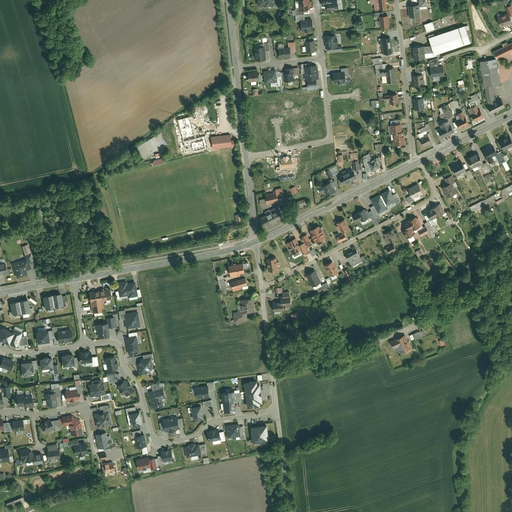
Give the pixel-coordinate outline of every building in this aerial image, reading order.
[(311,4),(310,0),(300,0),(301,8),(301,10),(306,10),(311,9),(311,7),(313,7),(312,4),(311,4)] [(333,0),(322,0),(323,6),(328,6),(328,10),(340,9),(339,0),(338,0),(334,0),(333,0)] [(389,9),(387,0),(374,0),(376,10),(389,9)] [(420,4),(409,5),(410,16),(422,15),(421,4),(420,4)] [(502,27),(511,23),(511,21),(510,16),(509,13),(508,13),(498,17),(502,27)] [(381,17),(382,27),(391,26),(390,16),(386,16),(381,17)] [(306,20),(301,20),(302,29),(306,29),(306,30),(311,29),(311,28),(315,28),(314,19),(306,20)] [(435,21),(426,24),(429,32),(438,29),(435,21)] [(437,36),(431,38),(433,46),(435,52),(436,55),(473,42),(468,25),(437,36)] [(327,35),(328,47),(342,46),(340,34),(327,35)] [(394,53),(392,38),(381,39),(383,54),(394,53)] [(317,52),(317,40),(313,40),(307,41),(308,53),(317,52)] [(494,51),(498,59),(511,52),(511,54),(511,53),(511,42),(509,44),(508,42),(503,44),(504,46),(494,51)] [(264,46),(255,47),(256,60),(267,59),(266,51),(265,45),(264,46)] [(426,46),(414,47),(416,59),(427,58),(426,53),(426,46)] [(282,58),(293,57),(292,52),(292,47),(290,47),(281,48),(282,58)] [(398,81),(396,68),(388,69),(388,70),(385,71),(384,68),(384,64),(383,58),(374,59),(375,65),(378,64),(379,68),(377,68),(378,75),(381,75),(382,76),(389,75),(389,82),(398,81)] [(431,61),(432,64),(432,67),(440,66),(439,58),(431,61)] [(487,88),(494,86),(502,85),(497,59),(482,61),(487,88)] [(321,79),(319,66),(306,67),(308,80),(309,80),(310,84),(318,83),(318,79),(321,79)] [(432,67),(434,77),(446,76),(445,66),(440,66),(432,67)] [(296,73),(295,67),(287,68),(287,73),(283,73),(284,82),(295,81),(294,73),(296,73)] [(277,69),(264,71),(266,83),(271,82),(278,81),(277,72),(277,69)] [(260,82),(261,82),(260,76),(260,71),(250,72),(251,83),(253,83),(253,84),(258,84),(258,82),(260,82)] [(281,71),(277,72),(278,81),(271,82),(272,86),(283,85),(281,71)] [(345,76),(344,71),(341,72),(332,73),(334,83),(346,82),(345,76)] [(418,75),(414,75),(415,86),(427,85),(425,74),(418,75)] [(494,86),(487,88),(489,101),(491,104),(498,101),(496,97),(494,86)] [(399,94),(386,96),(386,101),(391,100),(392,104),(400,103),(399,94)] [(477,101),(481,99),(478,95),(478,94),(473,97),(474,99),(471,101),(472,103),(477,101)] [(422,98),(415,99),(416,110),(426,109),(425,99),(425,98),(422,98)] [(494,113),(507,106),(503,98),(498,101),(491,104),(490,105),(494,113)] [(461,107),(460,101),(452,103),(453,110),(461,107)] [(443,121),(450,117),(450,118),(454,116),(451,104),(443,108),(446,113),(440,116),(443,121)] [(485,117),(482,109),(481,110),(478,105),(469,110),(475,122),(479,120),(479,121),(485,118),(485,117)] [(470,124),(463,112),(459,114),(461,119),(456,121),(460,129),(470,124)] [(192,116),(181,119),(188,148),(194,147),(195,151),(210,148),(207,136),(198,138),(192,116)] [(444,137),(455,132),(452,124),(451,120),(449,121),(449,120),(441,124),(444,128),(440,130),(444,137)] [(407,144),(406,132),(404,132),(403,124),(400,124),(393,125),(392,125),(393,134),(396,134),(397,145),(407,144)] [(433,124),(430,124),(427,125),(428,127),(421,130),(423,134),(425,133),(426,135),(429,133),(434,131),(433,124)] [(422,139),(426,147),(433,144),(432,142),(433,141),(429,133),(426,135),(426,137),(422,139)] [(221,150),(237,148),(236,140),(233,140),(232,134),(210,137),(212,151),(221,150)] [(511,139),(510,135),(500,140),(505,151),(509,149),(509,150),(511,148),(511,139)] [(494,145),(484,150),(490,162),(494,160),(492,156),(495,155),(498,153),(494,145)] [(498,153),(495,155),(500,165),(510,160),(507,155),(504,156),(501,151),(498,153)] [(478,152),(468,158),(473,168),(478,166),(479,168),(482,167),(481,165),(484,163),(478,152)] [(365,156),(366,164),(368,168),(367,168),(368,172),(373,169),(373,171),(374,170),(375,171),(382,168),(380,165),(384,164),(380,157),(374,160),(371,154),(365,156)] [(282,167),(292,166),(291,157),(289,157),(289,156),(283,157),(283,158),(281,158),(282,167)] [(462,161),(452,166),(457,176),(467,171),(462,161)] [(484,163),(481,165),(482,167),(486,174),(491,171),(486,162),(484,163)] [(335,168),(327,171),(331,178),(338,174),(335,168)] [(343,180),(346,185),(356,180),(356,179),(359,178),(355,169),(349,172),(348,171),(344,173),(345,174),(342,176),(343,179),(343,180)] [(452,182),(455,187),(457,186),(455,182),(456,181),(452,175),(449,176),(452,183),(452,182)] [(335,181),(320,188),(323,193),(326,191),(328,196),(337,191),(335,187),(337,186),(335,181)] [(452,183),(443,187),(448,197),(458,192),(455,187),(452,182),(452,183)] [(420,183),(411,188),(416,198),(421,195),(422,196),(426,194),(420,183)] [(511,184),(501,190),(503,194),(511,189),(511,184)] [(389,189),(371,198),(378,213),(389,208),(387,205),(396,201),(389,189)] [(268,199),(269,204),(280,202),(278,193),(267,195),(268,199)] [(499,197),(497,193),(476,204),(478,208),(497,198),(499,197)] [(427,213),(425,214),(429,221),(433,219),(434,219),(438,217),(439,218),(443,215),(442,214),(446,212),(441,203),(432,208),(432,209),(426,212),(427,213)] [(267,227),(286,218),(280,207),(272,211),(273,213),(262,218),(267,227)] [(358,221),(362,219),(363,221),(372,217),(370,212),(369,210),(368,211),(367,208),(359,213),(355,215),(358,221)] [(450,219),(447,221),(449,225),(455,222),(449,210),(447,212),(450,219)] [(419,228),(424,225),(420,218),(419,218),(418,217),(404,224),(407,229),(403,231),(407,237),(415,233),(413,229),(418,227),(419,228)] [(347,219),(339,223),(340,226),(338,226),(340,229),(341,228),(343,232),(351,228),(347,219)] [(431,221),(426,224),(428,226),(431,232),(432,234),(439,231),(436,225),(434,226),(431,221)] [(431,232),(428,226),(425,227),(424,225),(419,228),(423,236),(431,232)] [(314,238),(315,241),(316,243),(321,240),(323,244),(328,242),(326,238),(327,237),(322,228),(321,226),(312,231),(313,233),(311,233),(314,238)] [(395,229),(386,234),(388,238),(386,238),(388,242),(398,237),(395,233),(396,232),(395,229)] [(341,243),(349,238),(346,233),(341,236),(338,238),(341,243)] [(306,243),(308,246),(313,243),(312,242),(315,241),(314,238),(311,240),(308,235),(303,237),(306,243)] [(298,239),(287,244),(293,255),(301,251),(303,255),(310,251),(308,246),(306,243),(301,246),(298,239)] [(22,243),(26,253),(31,251),(28,241),(22,243)] [(398,252),(394,244),(390,246),(387,247),(392,255),(398,252)] [(358,249),(347,254),(354,266),(364,261),(362,257),(358,249)] [(27,256),(30,263),(35,261),(31,251),(26,253),(24,253),(25,256),(27,256)] [(25,256),(11,261),(17,277),(27,273),(26,269),(31,267),(30,263),(27,256),(25,256)] [(278,259),(268,260),(269,271),(279,270),(279,266),(281,266),(281,262),(278,262),(278,259)] [(334,262),(326,266),(332,277),(340,273),(334,262)] [(245,264),(230,266),(233,279),(240,277),(239,275),(246,273),(246,269),(245,264)] [(323,282),(317,271),(308,276),(314,287),(323,282)] [(249,286),(247,278),(232,283),(235,292),(243,290),(242,288),(249,286)] [(127,279),(117,281),(119,290),(119,296),(120,296),(129,295),(129,296),(137,295),(138,294),(137,289),(135,280),(127,281),(127,279)] [(229,294),(225,279),(219,281),(223,296),(229,294)] [(329,283),(318,289),(321,294),(324,293),(332,289),(329,283)] [(110,288),(89,290),(92,311),(104,309),(103,299),(111,298),(110,288)] [(61,291),(43,294),(45,304),(46,308),(64,305),(63,301),(62,295),(61,291)] [(276,301),(276,302),(275,302),(276,313),(288,312),(287,310),(289,310),(289,307),(293,307),(291,296),(290,293),(284,293),(284,294),(284,297),(282,297),(282,302),(281,302),(281,301),(276,301)] [(28,296),(10,299),(12,310),(12,313),(30,310),(30,307),(28,296)] [(241,301),(243,312),(235,313),(236,324),(248,322),(247,313),(256,312),(254,299),(241,301)] [(125,318),(126,327),(141,325),(138,310),(125,312),(124,312),(125,318)] [(107,316),(107,322),(108,321),(109,326),(115,325),(115,316),(107,316)] [(404,325),(406,329),(413,326),(410,319),(402,322),(404,325)] [(107,322),(97,322),(98,336),(109,335),(109,326),(108,321),(107,322)] [(3,326),(0,333),(0,338),(10,343),(10,344),(16,347),(20,339),(21,336),(23,332),(14,328),(13,331),(3,326)] [(37,329),(38,341),(50,340),(50,338),(48,330),(48,328),(37,329)] [(72,340),(71,328),(57,329),(58,333),(59,341),(72,340)] [(421,332),(411,336),(413,341),(416,340),(417,342),(424,340),(424,339),(427,338),(425,331),(421,333),(421,332)] [(125,336),(128,353),(140,351),(137,334),(129,335),(125,336)] [(407,335),(392,341),(395,348),(399,347),(402,354),(414,349),(411,341),(410,342),(407,335)] [(62,353),(63,364),(74,363),(75,363),(74,357),(74,351),(62,353)] [(92,351),(80,353),(81,363),(93,361),(92,357),(92,351)] [(105,357),(108,368),(118,366),(115,354),(105,357)] [(2,358),(0,363),(0,365),(10,369),(14,359),(3,355),(2,358)] [(52,355),(40,357),(41,367),(49,366),(53,365),(53,364),(52,355)] [(138,362),(139,372),(150,370),(153,366),(151,356),(144,357),(141,357),(138,362)] [(33,359),(21,360),(22,372),(34,370),(34,368),(33,359)] [(53,365),(49,366),(50,373),(59,372),(57,363),(53,364),(53,365)] [(116,372),(110,373),(111,380),(121,378),(120,372),(116,372)] [(88,382),(90,394),(101,393),(105,392),(103,380),(101,380),(101,377),(91,379),(92,382),(88,382)] [(118,383),(127,394),(134,388),(125,377),(118,383)] [(259,380),(246,381),(249,406),(262,404),(261,401),(264,401),(262,382),(259,382),(259,380)] [(152,383),(154,390),(164,387),(165,387),(165,385),(161,384),(161,382),(152,383)] [(2,390),(3,396),(11,395),(9,385),(2,386),(2,390)] [(209,385),(197,386),(198,396),(210,394),(210,389),(209,385)] [(77,387),(64,389),(66,399),(79,397),(78,391),(77,387)] [(154,390),(151,391),(156,407),(165,405),(162,397),(167,396),(164,387),(154,390)] [(224,401),(226,411),(237,409),(236,400),(237,400),(236,392),(236,390),(224,391),(226,401),(224,401)] [(54,391),(45,393),(47,405),(51,404),(51,405),(57,404),(56,395),(55,391),(54,391)] [(24,392),(16,393),(18,405),(25,404),(25,406),(34,405),(32,393),(24,394),(24,392)] [(107,412),(108,411),(108,412),(111,411),(110,406),(107,407),(107,404),(99,406),(101,413),(107,412)] [(203,404),(193,406),(196,418),(205,416),(203,404)] [(137,411),(131,412),(134,424),(144,422),(141,410),(137,411)] [(101,413),(95,414),(98,426),(110,423),(107,412),(101,413)] [(69,422),(71,433),(82,431),(80,419),(72,413),(62,415),(64,423),(69,422)] [(179,415),(164,418),(164,420),(166,429),(181,426),(179,417),(179,415)] [(50,417),(40,423),(45,432),(54,426),(55,425),(51,419),(50,417)] [(24,428),(23,418),(12,419),(12,421),(14,429),(14,430),(24,428)] [(59,418),(51,419),(55,425),(54,426),(56,429),(61,428),(60,424),(59,418)] [(239,423),(228,424),(229,436),(241,434),(240,426),(239,423)] [(269,424),(253,426),(255,440),(270,439),(269,424)] [(220,428),(208,430),(210,440),(222,437),(221,431),(220,428)] [(110,438),(108,439),(106,431),(95,433),(98,447),(109,445),(109,443),(111,443),(110,438)] [(142,434),(136,435),(138,446),(148,444),(146,433),(142,434)] [(79,441),(73,442),(73,443),(75,453),(87,451),(86,440),(79,441)] [(189,445),(186,445),(188,455),(202,452),(200,443),(196,443),(196,442),(189,443),(189,445)] [(47,444),(47,447),(48,458),(59,457),(58,446),(57,446),(56,443),(47,444)] [(173,447),(163,449),(163,454),(164,459),(175,457),(173,447)] [(0,448),(0,462),(11,461),(9,450),(9,449),(6,449),(6,448),(0,448)] [(26,461),(34,460),(35,465),(44,463),(43,453),(34,454),(33,452),(29,449),(21,450),(22,459),(26,461)] [(150,456),(137,459),(139,467),(152,465),(150,458),(150,456)] [(113,460),(104,462),(105,471),(114,469),(113,460)] [(24,497),(7,504),(9,508),(23,502),(26,501),(24,497)] [(26,501),(23,502),(27,511),(35,509),(33,504),(31,499),(26,501)]
